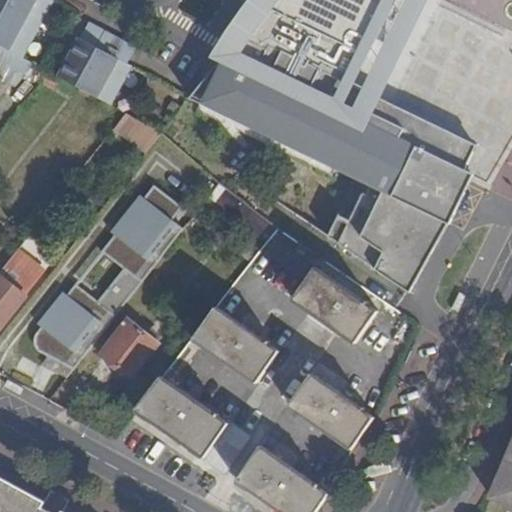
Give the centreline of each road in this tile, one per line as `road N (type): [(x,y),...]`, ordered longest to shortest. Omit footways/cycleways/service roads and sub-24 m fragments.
road 1 (secondary): [(400,511),(511,257)]
road 2 (tertiary): [(193,511),(0,406)]
